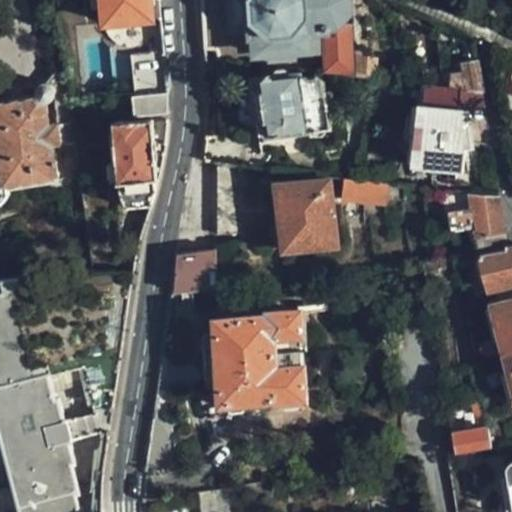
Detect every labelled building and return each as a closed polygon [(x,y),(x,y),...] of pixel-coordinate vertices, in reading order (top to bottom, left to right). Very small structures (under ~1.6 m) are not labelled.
[(105,0),(106,20),(153,17),(152,0),(105,0)] [(327,47),(328,70),(355,74),(352,22),(341,22),(350,10),(350,0),(235,0),(237,26),(252,26),(253,33),(258,33),(259,50),(273,50),(273,57),(296,55),(296,49),(327,47)] [(463,62),(465,87),(483,90),(478,60),(463,62)] [(333,126),(326,82),(317,73),(307,74),(305,77),(302,70),(251,76),(260,138),(333,126)] [(53,144),(73,141),(67,106),(65,95),(64,87),(58,73),(50,81),(46,80),(42,82),(38,85),(37,90),(38,94),(0,100),(0,199),(3,200),(11,192),(9,186),(57,178),(53,144)] [(483,90),(465,87),(461,87),(434,84),(425,163),(462,168),(465,141),(471,139),(466,109),(486,110),(483,90)] [(168,108),(169,90),(134,94),(135,113),(168,108)] [(119,180),(153,177),(157,176),(152,119),(115,122),(119,180)] [(207,137),(203,160),(215,161),(235,163),(236,139),(207,137)] [(235,163),(215,161),(215,232),(245,232),(243,164),(235,163)] [(388,180),(362,177),(346,175),(343,195),(387,201),(388,180)] [(150,206),(155,188),(153,177),(119,180),(120,194),(127,208),(150,206)] [(340,245),(331,179),(279,184),(284,249),(340,245)] [(507,248),(499,192),(472,189),(474,204),(451,210),(453,227),(477,224),(482,251),(507,248)] [(511,246),(507,248),(482,251),(491,288),(511,282),(511,246)] [(178,252),(177,288),(219,286),(219,283),(218,247),(178,252)] [(80,511),(77,491),(81,489),(75,462),(77,461),(74,448),(71,437),(67,418),(64,418),(60,396),(54,396),(48,373),(51,372),(48,361),(33,363),(19,297),(26,295),(25,275),(0,276),(0,426),(20,511),(80,511)] [(511,352),(511,298),(494,303),(506,354),(511,352)] [(307,395),(303,310),(271,311),(271,315),(221,319),(221,329),(205,331),(208,386),(223,385),(224,401),(275,396),(276,400),(284,406),(297,406),(307,395)] [(108,437),(122,355),(84,364),(100,431),(102,439),(108,437)] [(179,420),(152,416),(146,463),(174,466),(179,420)] [(457,431),(459,451),(493,445),(489,426),(457,431)] [(102,439),(100,431),(74,439),(74,437),(71,437),(74,448),(76,448),(75,446),(102,439)] [(236,511),(233,486),(198,492),(200,511),(236,511)]
